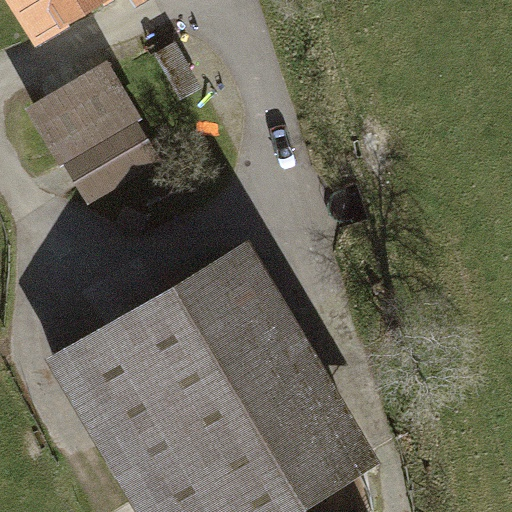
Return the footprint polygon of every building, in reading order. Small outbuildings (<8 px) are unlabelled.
[(5,0),(26,34),(83,0),(131,0),(133,2),(136,0),(5,0)] [(154,53),(179,100),(201,88),(176,41),(154,53)] [(104,58),(21,106),(56,166),(61,163),(135,120),(139,117),(104,58)] [(135,120),(61,163),(84,203),(158,160),(135,120)] [(148,216),(123,204),(114,221),(140,233),(148,216)] [(280,511),(375,456),(243,235),(42,355),(136,511),(280,511)]
